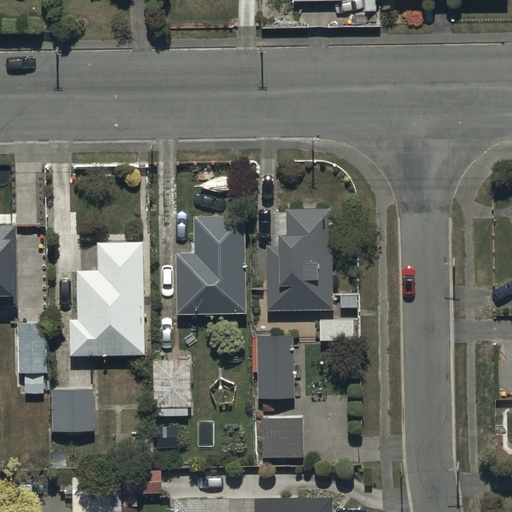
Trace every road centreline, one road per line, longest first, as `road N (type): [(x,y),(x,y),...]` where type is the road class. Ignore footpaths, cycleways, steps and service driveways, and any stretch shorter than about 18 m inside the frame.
road 1 (residential): [(0,99),(424,88)]
road 2 (residential): [(436,511),(424,88)]
